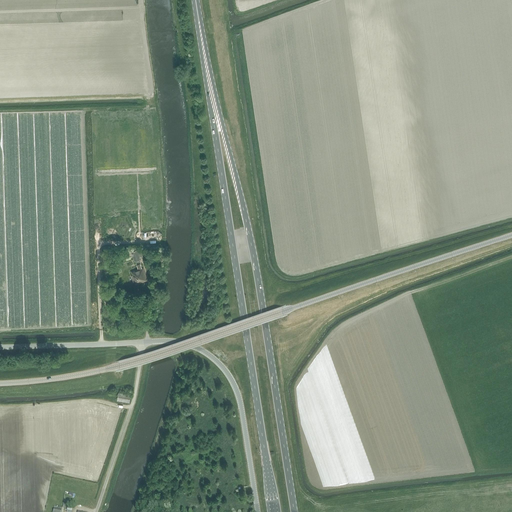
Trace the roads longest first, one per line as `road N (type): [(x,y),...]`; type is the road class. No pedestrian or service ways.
road 1 (unclassified): [(0,383),(145,358),(511,235)]
road 2 (primary): [(294,511),(250,242),(201,34)]
road 3 (primary): [(201,34),(274,511)]
road 4 (unclassified): [(257,511),(238,395),(201,350),(166,340),(0,347)]
